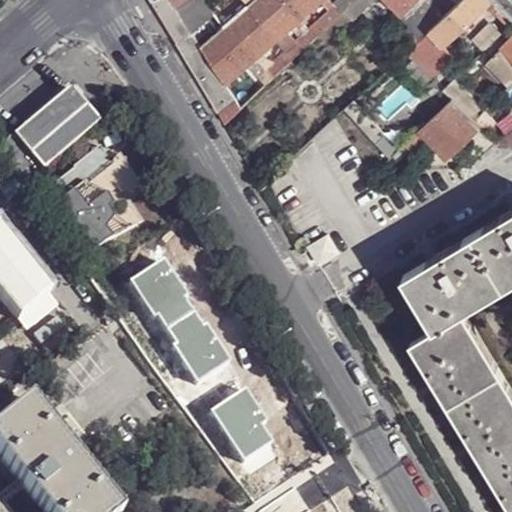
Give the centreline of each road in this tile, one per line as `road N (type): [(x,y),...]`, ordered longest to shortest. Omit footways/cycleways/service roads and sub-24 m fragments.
road 1 (residential): [(94,0),(413,511)]
road 2 (unknown): [(288,305),(511,156)]
